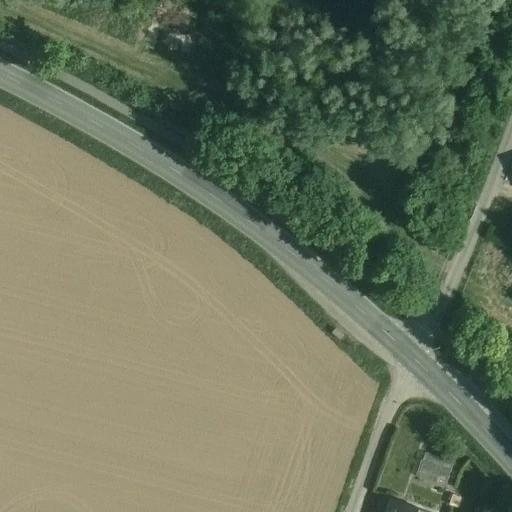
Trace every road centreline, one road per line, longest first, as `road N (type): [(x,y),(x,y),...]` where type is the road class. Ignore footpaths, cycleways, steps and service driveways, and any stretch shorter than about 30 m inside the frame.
road 1 (tertiary): [(414,355),(221,200),(0,71)]
road 2 (unclassified): [(511,134),(457,275),(414,355)]
road 3 (unclassified): [(358,511),(414,355)]
road 4 (tertiary): [(511,459),(414,355)]
